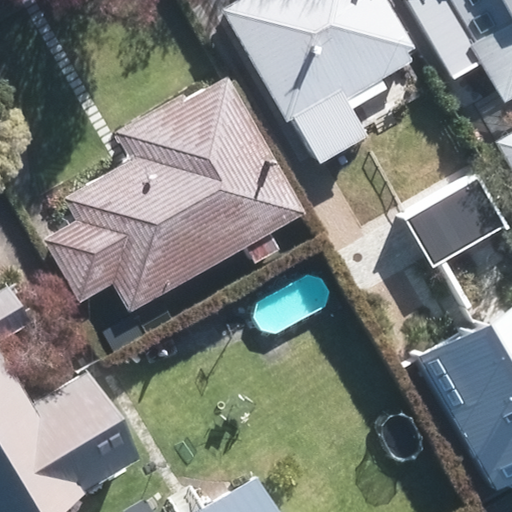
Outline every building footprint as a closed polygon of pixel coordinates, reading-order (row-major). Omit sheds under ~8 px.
[(231,0),(211,12),(276,124),(286,118),(311,163),(359,136),(338,101),(404,62),(400,53),(402,52),(372,0),(231,0)] [(511,0),(429,0),(492,105),(511,93),(511,0)] [(293,216),(216,78),(174,103),(171,97),(105,134),(118,161),(51,200),(64,222),(31,241),(68,305),(101,286),(116,315),(124,310),(235,249),(245,267),(270,252),(260,234),(293,216)] [(511,182),(498,190),(511,213),(511,182)] [(342,252),(383,325),(431,298),(390,225),(342,252)] [(268,356),(344,313),(315,261),(240,304),(268,356)] [(0,338),(19,327),(0,294),(0,511),(48,511),(46,507),(68,495),(66,492),(127,456),(78,374),(17,410),(0,381),(0,338)] [(268,511),(248,477),(187,511),(268,511)]
